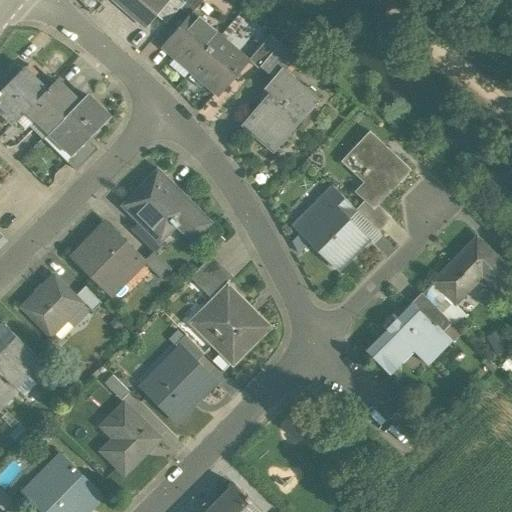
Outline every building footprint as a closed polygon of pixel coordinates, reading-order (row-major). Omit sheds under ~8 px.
[(113,0),(147,29),(157,16),(159,14),(157,13),(168,0),(113,0)] [(181,0),(168,0),(157,13),(159,14),(157,16),(166,24),(179,9),(185,3),(181,0)] [(187,0),(185,3),(179,9),(189,16),(193,12),(194,13),(204,0),(187,0)] [(194,13),(193,12),(189,16),(161,48),(175,61),(179,57),(193,69),(221,37),(194,13)] [(270,36),(249,61),(251,62),(250,63),(258,70),(261,67),(281,44),(270,36)] [(221,37),(193,69),(208,82),(204,86),(219,99),(250,63),(251,62),(249,61),(221,37)] [(281,44),(261,67),(274,78),(282,68),(286,71),(298,57),(281,44)] [(4,88),(0,92),(0,97),(20,118),(28,109),(47,91),(24,68),(4,88)] [(274,78),(264,89),(269,93),(244,121),(258,134),(263,129),(281,145),(320,100),(286,71),(282,68),(274,78)] [(47,91),(28,109),(51,132),(54,129),(79,104),(56,81),(47,91)] [(79,104),(54,129),(75,150),(70,154),(71,155),(72,156),(88,139),(110,118),(87,95),(79,104)] [(51,132),(28,109),(20,118),(17,121),(26,130),(31,125),(45,139),(51,132)] [(409,170),(370,130),(344,156),(369,181),(357,193),(363,200),(354,209),(376,231),(390,217),(376,203),(409,170)] [(88,139),(72,156),(71,155),(66,161),(76,171),(99,148),(88,139)] [(160,170),(141,188),(143,190),(125,206),(140,221),(161,242),(177,226),(181,230),(182,229),(193,240),(210,222),(177,189),(178,188),(160,170)] [(325,178),(308,194),(315,201),(332,185),(325,178)] [(354,209),(331,186),(323,194),(346,217),(354,209)] [(346,217),(323,194),(313,203),(318,208),(308,217),(312,221),(299,233),(337,271),(368,240),(346,217)] [(161,242),(140,221),(131,230),(154,252),(155,253),(164,244),(161,242)] [(109,226),(90,245),(87,242),(72,257),(111,297),(126,281),(144,262),(109,226)] [(476,238),(433,282),(455,303),(481,277),(493,289),(510,272),(510,271),(496,257),(476,238)] [(511,248),(508,245),(496,257),(510,271),(510,272),(511,273),(511,248)] [(155,253),(154,252),(144,262),(163,280),(172,271),(155,253)] [(235,279),(211,256),(190,278),(213,301),(228,286),(235,279)] [(54,276),(23,308),(52,338),(84,305),(54,276)] [(433,282),(421,294),(451,323),(457,329),(469,317),(455,303),(433,282)] [(249,307),(228,286),(213,301),(196,318),(212,333),(211,339),(208,342),(233,366),(267,332),(246,311),(249,307)] [(102,303),(86,287),(77,295),(94,311),(102,303)] [(451,323),(421,294),(412,303),(442,332),(451,323)] [(412,303),(397,319),(393,315),(381,327),(385,331),(365,351),(390,375),(402,362),(397,357),(412,342),(416,346),(414,348),(429,363),(427,366),(452,342),(442,332),(412,303)] [(41,362),(5,325),(0,330),(0,374),(15,389),(16,388),(41,362)] [(205,355),(187,336),(176,347),(183,354),(184,353),(196,364),(205,355)] [(196,364),(184,353),(183,354),(147,390),(144,386),(142,388),(176,423),(215,384),(196,364)] [(15,389),(0,374),(0,404),(4,408),(20,393),(16,388),(15,389)] [(129,392),(112,375),(104,383),(121,400),(129,392)] [(160,438),(124,403),(110,417),(122,430),(101,451),(124,474),(160,438)] [(89,511),(103,498),(61,456),(42,475),(57,490),(38,510),(39,511),(89,511)] [(262,511),(234,485),(217,503),(218,505),(210,511),(262,511)] [(22,511),(23,511),(0,488),(0,510),(1,511),(22,511)]
